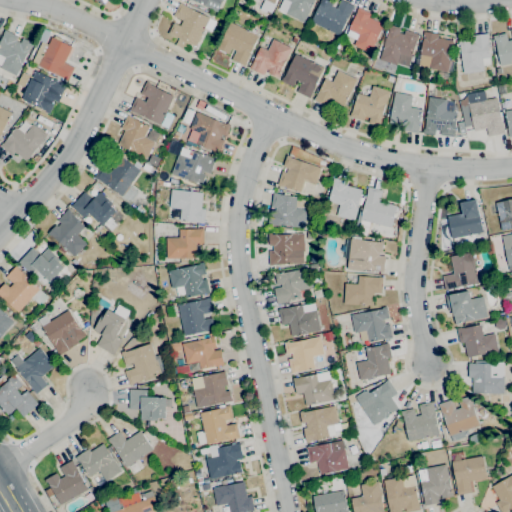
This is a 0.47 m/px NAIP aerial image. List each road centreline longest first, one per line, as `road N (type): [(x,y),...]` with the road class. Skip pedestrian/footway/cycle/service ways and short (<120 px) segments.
road 1 (residential): [(511,168),(427,178),(267,117),(127,42),(15,0)]
road 2 (residential): [(267,117),(239,188),(235,247),(285,511)]
road 3 (residential): [(148,0),(31,209),(0,239)]
road 4 (residential): [(427,178),(412,277),(430,364)]
road 5 (residential): [(0,468),(85,408),(89,386)]
